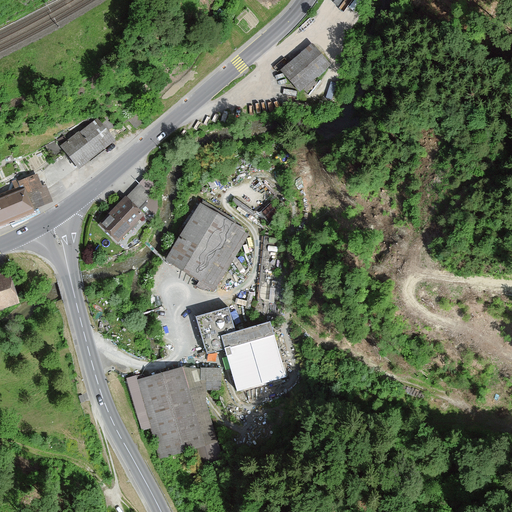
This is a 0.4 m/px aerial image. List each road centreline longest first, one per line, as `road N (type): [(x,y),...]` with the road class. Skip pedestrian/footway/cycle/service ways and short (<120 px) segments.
road 1 (unknown): [(86,342),(136,366),(169,360),(188,304),(229,295),(254,267),(253,232),(227,207),(226,193),(242,186),(260,198)]
road 2 (primary): [(305,0),(53,219)]
road 3 (secondary): [(53,219),(105,404),(161,511)]
